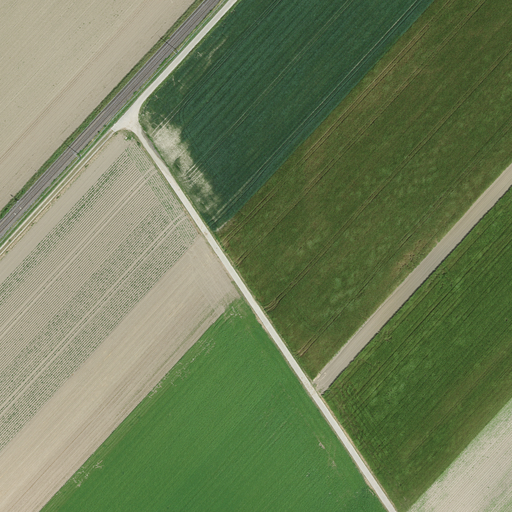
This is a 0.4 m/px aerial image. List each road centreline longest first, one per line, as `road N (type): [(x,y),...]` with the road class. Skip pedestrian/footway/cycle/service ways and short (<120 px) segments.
road 1 (track): [(234,0),(127,114),(393,511)]
road 2 (track): [(0,252),(127,114)]
